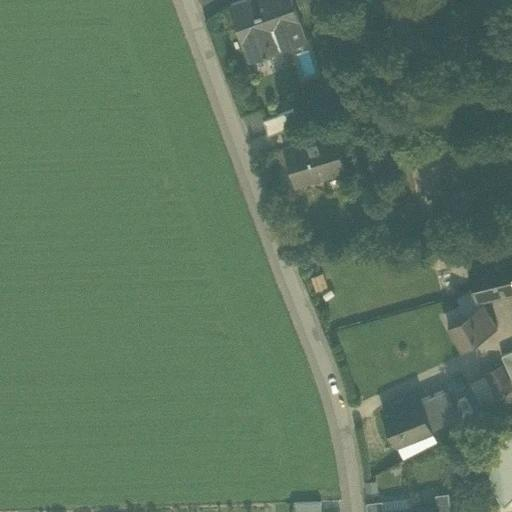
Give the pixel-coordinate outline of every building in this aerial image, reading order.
[(263,51),(263,53),(306,38),(291,0),(242,0),(230,5),(249,59),(252,58),(251,55),(263,51)] [(293,109),(263,120),(268,135),(298,124),(293,109)] [(312,119),(316,133),(342,125),(337,110),(312,119)] [(294,182),(295,183),(345,168),(334,133),(285,148),(285,150),(288,149),(298,180),(294,182)] [(469,264),(474,288),(478,301),(511,291),(511,256),(511,255),(469,264)] [(327,288),(322,274),(310,278),(315,292),(327,288)] [(437,278),(443,300),(455,297),(449,275),(437,278)] [(480,304),(478,301),(474,288),(456,298),(460,304),(465,311),(448,323),(464,345),(495,322),(481,304),(480,304)] [(465,311),(460,304),(442,314),(448,323),(465,311)] [(507,365),(511,377),(511,376),(511,351),(502,356),(507,365)] [(487,374),(496,395),(511,388),(502,367),(487,374)] [(497,398),(496,395),(487,374),(470,381),(481,405),(497,398)] [(418,401),(430,431),(455,417),(444,390),(418,401)] [(382,411),(396,445),(414,437),(417,431),(427,427),(429,431),(430,431),(418,401),(417,397),(382,411)] [(417,431),(414,437),(429,431),(427,427),(417,431)] [(511,435),(488,439),(492,466),(489,467),(490,475),(492,483),(495,491),(500,499),(504,503),(511,495),(511,435)] [(438,506),(438,511),(450,511),(448,493),(435,494),(437,506),(438,506)] [(409,497),(382,500),(383,511),(390,511),(410,510),(409,497)] [(366,502),(367,511),(383,511),(382,500),(366,502)] [(293,503),(293,511),(322,511),(322,502),(293,503)]
